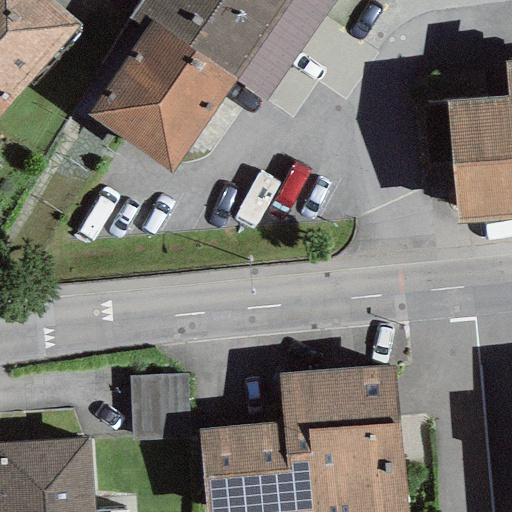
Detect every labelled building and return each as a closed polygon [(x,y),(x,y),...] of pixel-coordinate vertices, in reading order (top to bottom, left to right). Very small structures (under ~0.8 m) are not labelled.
[(0,0),(0,114),(77,25),(48,0),(0,0)] [(142,0),(129,19),(144,30),(151,20),(236,77),(289,0),(142,0)] [(335,0),(289,0),(236,77),(265,102),(335,0)] [(170,174),(236,77),(151,20),(144,30),(86,117),(170,174)] [(459,224),(511,218),(511,60),(504,62),(507,97),(447,102),(459,224)] [(276,374),(281,424),(197,428),(204,511),(405,511),(391,370),(276,374)] [(186,439),(185,375),(130,376),(131,439),(186,439)] [(93,511),(89,439),(0,445),(0,511),(93,511)]
